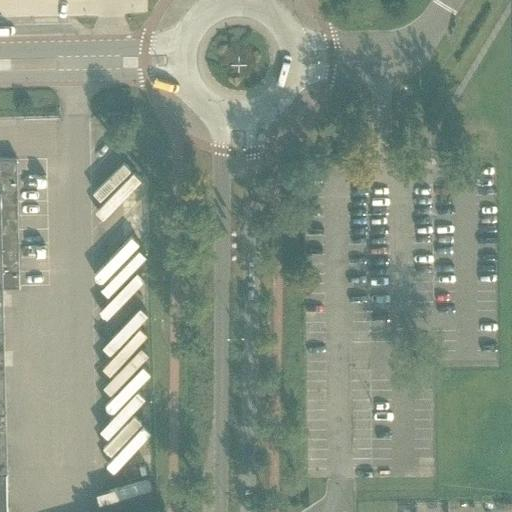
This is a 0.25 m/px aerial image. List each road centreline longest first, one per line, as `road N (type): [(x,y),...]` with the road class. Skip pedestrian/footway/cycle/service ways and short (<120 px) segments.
road 1 (unknown): [(83,430),(84,126),(94,0)]
road 2 (secondary): [(210,117),(221,149),(217,511)]
road 3 (secondary): [(249,511),(253,150),(263,119)]
road 4 (unknown): [(384,176),(458,185),(466,364)]
road 5 (unclassified): [(183,36),(146,47),(0,55)]
road 6 (unclassified): [(0,81),(180,80)]
